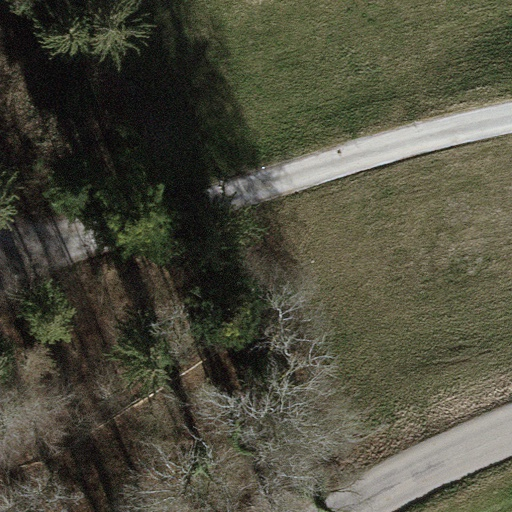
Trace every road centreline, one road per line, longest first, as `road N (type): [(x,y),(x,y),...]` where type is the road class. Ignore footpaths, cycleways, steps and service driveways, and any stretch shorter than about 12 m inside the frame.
road 1 (track): [(511,119),(334,164),(153,226),(70,242),(0,236)]
road 2 (unclassified): [(511,433),(345,511)]
